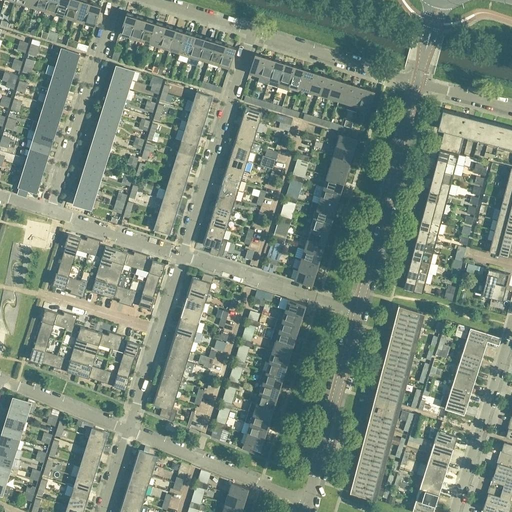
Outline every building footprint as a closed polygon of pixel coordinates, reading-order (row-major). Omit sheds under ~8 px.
[(44,11),(47,0),(36,0),(34,8),(44,11)] [(54,14),(58,0),(47,0),(44,11),(54,14)] [(64,17),(69,0),(58,0),(54,14),(64,17)] [(74,20),(79,0),(69,0),(64,17),(74,20)] [(84,23),(90,3),(81,0),(79,0),(74,20),(84,23)] [(94,26),(100,6),(90,3),(84,23),(94,26)] [(130,37),(136,17),(126,14),(119,34),(130,37)] [(139,40),(146,20),(136,17),(130,37),(139,40)] [(149,43),(156,23),(146,20),(139,40),(149,43)] [(159,46),(165,26),(156,23),(149,43),(159,46)] [(169,49),(175,29),(165,26),(159,46),(169,49)] [(179,53),(185,32),(175,29),(169,49),(179,53)] [(177,59),(187,62),(189,56),(195,35),(185,32),(179,53),(177,59)] [(189,56),(187,62),(196,66),(198,59),(205,39),(195,35),(189,56)] [(208,62),(215,42),(205,39),(198,59),(208,62)] [(218,65),(224,45),(215,42),(208,62),(218,65)] [(228,68),(235,48),(224,45),(218,65),(228,68)] [(76,63),(79,54),(61,48),(58,58),(76,63)] [(113,51),(111,59),(117,61),(120,53),(113,51)] [(259,76),(265,57),(255,54),(249,73),(259,76)] [(269,79),(275,60),(265,57),(259,76),(269,79)] [(73,72),(76,63),(58,58),(56,67),(73,72)] [(277,87),(285,63),(275,60),(269,79),(267,84),(277,87)] [(287,90),(288,85),(294,66),(285,63),(277,87),(287,90)] [(131,80),(134,71),(116,65),(113,75),(131,80)] [(298,89),(304,70),(294,66),(288,85),(298,89)] [(70,81),(73,72),(56,67),(53,76),(70,81)] [(308,92),(314,73),(304,70),(298,89),(308,92)] [(318,95),(324,76),(314,73),(308,92),(318,95)] [(128,89),(131,80),(113,75),(110,84),(128,89)] [(67,91),(70,81),(53,76),(50,85),(67,91)] [(328,98),(334,79),(324,76),(318,95),(328,98)] [(338,101),(344,82),(334,79),(328,98),(338,101)] [(348,104),(353,85),(344,82),(338,101),(348,104)] [(125,99),(128,89),(110,84),(107,93),(125,99)] [(64,100),(67,91),(50,85),(47,94),(64,100)] [(356,111),(357,107),(363,88),(353,85),(348,104),(346,108),(356,111)] [(368,110),(373,91),(363,88),(357,107),(368,110)] [(209,106),(212,96),(196,91),(193,101),(209,106)] [(122,108),(125,99),(107,93),(105,102),(122,108)] [(62,109),(64,100),(47,94),(44,104),(62,109)] [(262,101),(252,98),(251,103),(260,106),(262,101)] [(206,116),(209,106),(193,101),(190,111),(206,116)] [(272,104),(262,101),(260,106),(270,109),(272,104)] [(119,117),(122,108),(105,102),(102,112),(119,117)] [(59,118),(62,109),(44,104),(41,113),(59,118)] [(282,107),(272,104),(270,109),(280,112),(282,107)] [(259,122),(262,112),(246,107),(243,117),(259,122)] [(292,110),(282,107),(280,112),(290,115),(292,110)] [(470,127),(472,117),(442,109),(439,119),(470,127)] [(203,126),(206,116),(190,111),(187,121),(203,126)] [(116,126),(119,117),(102,112),(99,121),(116,126)] [(56,127),(59,118),(41,113),(38,122),(56,127)] [(292,119),(276,114),(275,121),(280,122),(278,128),(289,131),(292,119)] [(320,125),(321,119),(311,116),(310,121),(320,125)] [(256,132),(259,122),(243,117),(239,127),(256,132)] [(477,142),(483,120),(472,117),(470,127),(467,136),(467,139),(477,142)] [(324,120),(321,119),(320,125),(329,128),(331,122),(324,120)] [(467,136),(470,127),(439,119),(437,128),(444,130),(463,135),(467,136)] [(487,145),(493,122),(483,120),(477,142),(487,145)] [(113,135),(116,126),(99,121),(96,130),(113,135)] [(200,136),(203,126),(187,121),(184,131),(200,136)] [(53,137),(56,127),(38,122),(36,131),(53,137)] [(497,147),(502,125),(493,122),(487,145),(497,147)] [(507,150),(511,128),(511,127),(502,125),(497,147),(507,150)] [(253,142),(256,132),(239,127),(236,136),(253,142)] [(111,145),(113,135),(96,130),(93,139),(111,145)] [(458,154),(463,135),(444,130),(439,149),(458,154)] [(50,146),(53,137),(36,131),(33,140),(50,146)] [(197,146),(200,136),(184,131),(181,140),(197,146)] [(283,134),(281,140),(288,142),(290,136),(283,134)] [(355,151),(359,140),(339,134),(336,145),(355,151)] [(250,151),(253,142),(236,136),(233,146),(250,151)] [(108,154),(111,145),(93,139),(90,148),(108,154)] [(47,155),(50,146),(33,140),(30,150),(47,155)] [(194,155),(197,146),(181,140),(178,150),(194,155)] [(286,148),(288,142),(281,140),(279,146),(286,148)] [(352,161),(355,151),(336,145),(333,155),(352,161)] [(247,161),(250,151),(233,146),(230,156),(247,161)] [(105,163),(108,154),(90,148),(87,158),(105,163)] [(455,165),(458,154),(439,149),(436,160),(455,165)] [(44,164),(47,155),(30,150),(27,159),(44,164)] [(191,165),(194,155),(178,150),(175,160),(191,165)] [(263,155),(259,165),(272,169),(275,159),(270,158),(263,155)] [(349,172),(352,161),(333,155),(330,166),(349,172)] [(244,171),(247,161),(230,156),(227,166),(244,171)] [(102,172),(105,163),(87,158),(84,167),(102,172)] [(42,174),(44,164),(27,159),(24,168),(42,174)] [(188,175),(191,165),(175,160),(171,170),(188,175)] [(453,175),(455,165),(436,160),(434,169),(453,175)] [(475,166),(474,169),(485,172),(487,166),(474,163),(473,166),(475,166)] [(241,181),(244,171),(227,166),(224,176),(241,181)] [(346,182),(349,172),(330,166),(326,176),(346,182)] [(99,181),(102,172),(84,167),(82,176),(99,181)] [(39,183),(42,174),(24,168),(21,177),(39,183)] [(450,184),(453,175),(434,169),(431,179),(450,184)] [(185,185),(188,175),(171,170),(168,180),(185,185)] [(271,173),(269,179),(276,181),(278,175),(271,173)] [(96,191),(99,181),(82,176),(79,185),(96,191)] [(237,190),(241,181),(224,176),(221,185),(237,190)] [(343,193),(346,182),(326,176),(323,186),(343,193)] [(36,192),(39,183),(21,177),(18,187),(19,187),(17,194),(26,197),(28,190),(36,192)] [(274,187),(276,181),(269,179),(267,184),(274,187)] [(448,194),(450,184),(431,179),(428,189),(448,194)] [(182,194),(185,185),(168,180),(165,189),(182,194)] [(93,200),(96,191),(79,185),(76,194),(93,200)] [(234,200),(237,190),(221,185),(218,195),(234,200)] [(339,203),(343,193),(323,186),(320,197),(339,203)] [(179,204),(182,194),(165,189),(162,199),(179,204)] [(445,204),(448,194),(428,189),(426,199),(445,204)] [(511,201),(511,190),(505,189),(502,199),(511,201)] [(90,209),(93,200),(76,194),(73,204),(90,209)] [(231,210),(234,200),(218,195),(215,205),(231,210)] [(336,213),(339,203),(320,197),(317,207),(336,213)] [(176,214),(179,204),(162,199),(159,209),(176,214)] [(443,214),(445,204),(426,199),(423,209),(443,214)] [(511,212),(511,201),(502,199),(500,210),(511,212)] [(228,220),(231,210),(215,205),(212,215),(228,220)] [(333,224),(336,213),(317,207),(313,218),(333,224)] [(173,224),(176,214),(159,209),(156,219),(173,224)] [(440,224),(443,214),(423,209),(421,219),(440,224)] [(511,223),(511,212),(500,210),(497,220),(511,223)] [(258,212),(257,218),(264,220),(265,214),(258,212)] [(225,229),(228,220),(212,215),(209,224),(225,229)] [(262,226),(264,220),(257,218),(255,224),(262,226)] [(330,234),(333,224),(313,218),(310,228),(330,234)] [(169,234),(173,224),(156,219),(153,229),(169,234)] [(438,234),(440,224),(421,219),(418,229),(438,234)] [(511,235),(511,223),(497,220),(494,231),(511,235)] [(222,239),(225,229),(209,224),(206,234),(222,239)] [(327,244),(330,234),(310,228),(307,238),(327,244)] [(435,244),(438,234),(418,229),(416,239),(435,244)] [(511,246),(511,241),(511,235),(494,231),(491,241),(511,246)] [(89,254),(94,238),(85,236),(87,237),(86,240),(67,234),(67,235),(68,235),(62,257),(73,260),(77,250),(89,254)] [(227,241),(222,239),(206,234),(203,244),(211,247),(209,253),(222,257),(227,241)] [(109,271),(116,249),(99,244),(100,241),(102,242),(102,241),(94,238),(89,254),(101,257),(98,268),(109,271)] [(323,255),(327,244),(307,238),(304,249),(323,255)] [(432,254),(435,244),(416,239),(413,249),(432,254)] [(508,257),(511,246),(491,241),(489,252),(508,257)] [(136,268),(141,253),(132,250),(132,251),(134,252),(133,254),(116,249),(109,271),(120,275),(124,264),(136,268)] [(320,265),(323,255),(304,249),(301,259),(320,265)] [(430,263),(432,254),(413,249),(410,258),(430,263)] [(247,250),(245,258),(251,260),(254,251),(247,250)] [(157,286),(163,265),(165,265),(165,264),(146,259),(147,256),(149,256),(141,253),(136,268),(148,272),(145,283),(157,286)] [(68,277),(73,260),(62,257),(53,284),(52,284),(70,290),(69,293),(68,292),(67,293),(76,295),(81,278),(80,280),(68,277)] [(427,273),(430,263),(410,258),(408,268),(427,273)] [(317,275),(320,265),(301,259),(297,269),(317,275)] [(454,259),(452,269),(459,271),(462,261),(454,259)] [(476,277),(479,266),(468,263),(465,274),(476,277)] [(77,277),(82,271),(74,266),(70,272),(77,277)] [(264,272),(271,274),(273,269),(266,266),(264,272)] [(102,294),(109,271),(98,268),(95,278),(88,276),(87,280),(81,278),(76,295),(84,298),(85,298),(83,297),(85,288),(102,294)] [(425,283),(427,273),(408,268),(405,278),(425,283)] [(484,284),(477,282),(474,293),(491,297),(498,271),(488,268),(484,284)] [(314,286),(317,275),(297,269),(294,280),(314,286)] [(129,289),(117,285),(120,275),(109,271),(102,294),(119,299),(118,302),(116,301),(116,302),(125,304),(129,289)] [(505,289),(509,274),(498,271),(491,297),(502,300),(502,298),(504,298),(506,289),(505,289)] [(208,292),(213,276),(203,273),(201,279),(193,277),(190,287),(208,292)] [(422,293),(425,283),(405,278),(403,288),(422,293)] [(150,308),(157,286),(145,283),(142,293),(129,289),(125,304),(133,307),(133,306),(132,306),(132,303),(151,309),(151,308),(150,308)] [(205,302),(208,292),(190,287),(187,297),(205,302)] [(444,301),(452,302),(453,296),(445,294),(444,301)] [(202,312),(205,302),(187,297),(184,306),(202,312)] [(304,316),(308,305),(288,299),(285,310),(304,316)] [(236,308),(238,302),(231,300),(229,306),(236,308)] [(489,302),(489,311),(505,313),(506,304),(489,302)] [(421,326),(424,313),(398,305),(394,319),(421,326)] [(199,322),(202,312),(184,306),(180,316),(199,322)] [(65,331),(70,313),(62,311),(64,312),(63,315),(44,309),(45,310),(37,338),(48,341),(53,325),(65,329),(65,331)] [(301,326),(304,316),(285,310),(282,320),(301,326)] [(84,352),(91,330),(74,324),(77,316),(79,317),(79,316),(70,313),(65,331),(71,333),(69,336),(76,338),(73,349),(84,352)] [(196,332),(199,322),(180,316),(177,326),(196,332)] [(301,326),(282,320),(277,319),(273,329),(298,336),(301,326)] [(417,341),(421,326),(394,319),(390,334),(417,341)] [(193,341),(196,332),(177,326),(174,336),(193,341)] [(498,345),(501,337),(470,327),(466,339),(486,345),(487,341),(498,345)] [(295,347),(298,336),(273,329),(270,339),(275,341),(295,347)] [(111,349),(116,334),(107,331),(107,332),(109,332),(108,335),(91,330),(84,352),(95,356),(98,345),(111,349)] [(221,333),(219,339),(226,341),(228,335),(221,333)] [(132,367),(138,345),(140,346),(140,345),(121,339),(122,336),(124,337),(124,336),(116,334),(111,349),(123,353),(120,363),(132,367)] [(413,355),(417,341),(390,334),(387,348),(413,355)] [(190,351),(193,341),(174,336),(171,345),(190,351)] [(45,352),(48,341),(37,338),(30,359),(28,358),(28,359),(54,367),(57,356),(45,352)] [(256,338),(255,344),(267,347),(269,341),(256,338)] [(224,347),(226,341),(219,339),(217,345),(224,347)] [(482,357),(486,345),(466,339),(462,351),(482,357)] [(291,357),(295,347),(275,341),(272,351),(291,357)] [(187,361),(190,351),(171,345),(168,355),(187,361)] [(409,370),(413,355),(387,348),(383,363),(409,370)] [(77,374),(84,352),(73,349),(70,359),(57,356),(54,367),(77,374)] [(288,368),(291,357),(272,351),(269,361),(288,368)] [(478,368),(482,357),(462,351),(459,362),(478,368)] [(104,370),(92,366),(95,356),(84,352),(77,374),(101,382),(104,370)] [(200,354),(198,362),(203,364),(203,366),(211,368),(212,365),(214,359),(208,357),(200,354)] [(183,371),(187,361),(168,355),(165,365),(183,371)] [(285,378),(288,368),(269,361),(265,372),(285,378)] [(475,380),(478,368),(459,362),(455,374),(475,380)] [(125,388),(132,367),(120,363),(117,374),(104,370),(101,382),(126,389),(125,388)] [(406,384),(409,370),(383,363),(379,378),(406,384)] [(180,380),(183,371),(165,365),(162,375),(180,380)] [(209,372),(207,378),(214,380),(216,374),(209,372)] [(282,388),(285,378),(265,372),(262,382),(282,388)] [(471,391),(475,380),(455,374),(452,385),(471,391)] [(177,390),(180,380),(162,375),(159,385),(177,390)] [(212,386),(214,380),(207,378),(205,384),(212,386)] [(402,399),(406,384),(379,378),(375,392),(402,399)] [(278,399),(282,388),(262,382),(259,393),(278,399)] [(174,400),(177,390),(159,385),(156,394),(174,400)] [(467,403),(471,391),(452,385),(448,397),(467,403)] [(400,407),(401,404),(402,399),(375,392),(373,399),(371,407),(398,414),(400,407)] [(275,409),(278,399),(259,393),(256,403),(275,409)] [(172,409),(174,400),(156,394),(153,404),(161,407),(159,415),(168,419),(173,421),(176,410),(172,409)] [(467,403),(448,397),(443,395),(439,407),(464,415),(467,403)] [(35,402),(28,399),(27,401),(13,397),(10,406),(27,412),(32,413),(35,402)] [(275,409),(256,403),(251,401),(248,412),(272,419),(275,409)] [(25,421),(27,412),(10,406),(7,416),(25,421)] [(394,428),(398,414),(371,407),(368,421),(394,428)] [(269,430),(272,419),(248,412),(245,422),(249,424),(269,430)] [(22,430),(25,421),(7,416),(4,425),(22,430)] [(87,424),(78,420),(76,424),(86,428),(87,424)] [(391,442),(394,428),(368,421),(364,435),(391,442)] [(266,440),(269,430),(249,424),(246,434),(266,440)] [(19,439),(22,430),(4,425),(1,434),(19,439)] [(105,442),(108,432),(91,427),(88,437),(105,442)] [(453,448),(457,436),(437,430),(434,442),(453,448)] [(0,443),(16,449),(19,439),(1,434),(0,438),(0,443)] [(261,456),(266,440),(246,434),(241,449),(261,456)] [(387,456),(391,442),(364,435),(360,449),(387,456)] [(102,452),(105,442),(88,437),(85,447),(102,452)] [(449,460),(453,448),(434,442),(430,454),(449,460)] [(511,460),(511,444),(504,442),(499,457),(511,460)] [(0,453),(13,458),(16,449),(0,443),(0,453)] [(98,462),(102,452),(85,447),(82,457),(98,462)] [(154,466),(158,451),(149,447),(147,452),(139,450),(136,460),(154,466)] [(383,470),(387,456),(360,449),(357,463),(383,470)] [(0,463),(10,467),(13,458),(0,453),(0,463)] [(446,471),(449,460),(430,454),(426,465),(446,471)] [(95,472),(98,462),(82,457),(79,467),(95,472)] [(412,460),(407,459),(402,457),(400,464),(410,467),(412,460)] [(511,477),(511,460),(499,457),(494,472),(511,477)] [(151,475),(154,466),(136,460),(133,470),(151,475)] [(0,474),(7,476),(10,467),(0,463),(0,474)] [(380,484),(383,470),(357,463),(353,477),(380,484)] [(442,483),(446,471),(426,465),(423,477),(442,483)] [(92,482),(95,472),(79,467),(76,477),(92,482)] [(148,485),(151,475),(133,470),(130,479),(148,485)] [(159,471),(158,477),(172,480),(173,474),(159,471)] [(511,493),(511,477),(494,472),(490,487),(511,493)] [(89,491),(92,482),(76,477),(73,486),(89,491)] [(181,485),(183,479),(176,477),(174,483),(181,485)] [(379,486),(380,484),(353,477),(349,492),(376,500),(377,495),(378,491),(379,486)] [(438,494),(442,483),(423,477),(419,488),(438,494)] [(145,495),(148,485),(130,479),(127,489),(145,495)] [(247,499),(250,489),(231,482),(228,493),(247,499)] [(0,484),(0,494),(6,497),(9,487),(4,486),(0,484)] [(86,501),(89,491),(73,486),(70,496),(86,501)] [(510,509),(511,501),(511,493),(490,487),(485,501),(510,509)] [(435,506),(438,494),(419,488),(415,500),(435,506)] [(142,505),(145,495),(127,489),(124,499),(142,505)] [(162,499),(164,493),(153,490),(151,496),(162,499)] [(244,510),(247,499),(228,493),(224,503),(244,510)] [(83,511),(86,501),(70,496),(67,506),(83,511)] [(390,496),(387,504),(393,506),(396,498),(390,496)] [(130,511),(139,511),(142,505),(124,499),(121,509),(130,511)] [(439,511),(433,510),(435,506),(415,500),(412,511),(413,511),(439,511)] [(508,511),(510,509),(485,501),(481,511),(508,511)] [(243,511),(244,510),(224,503),(221,511),(243,511)]
